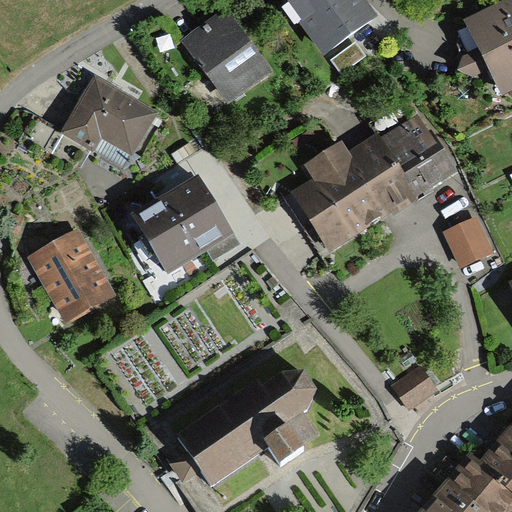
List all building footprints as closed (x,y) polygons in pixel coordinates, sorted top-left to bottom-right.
[(380,20),(364,0),(275,0),(323,63),(380,20)] [(511,94),(511,0),(509,0),(463,24),(477,52),(462,59),(458,74),(472,79),(487,72),(501,100),(511,94)] [(180,42),(228,107),(274,74),(250,40),(227,8),(180,42)] [(334,58),(343,73),(369,57),(360,42),(334,58)] [(83,99),(62,137),(94,155),(95,153),(124,169),(130,158),(133,159),(158,115),(95,79),(83,99)] [(313,183),(291,196),(328,255),(454,175),(418,118),(412,122),(401,106),(370,125),(378,137),(349,156),(343,146),(305,170),(313,183)] [(163,202),(132,221),(169,280),(207,255),(213,264),(241,246),(199,179),(163,202)] [(478,220),(445,235),(461,271),(494,255),(478,220)] [(116,299),(78,233),(55,246),(30,260),(68,327),(116,299)] [(430,391),(417,371),(393,387),(406,407),(430,391)] [(258,387),(174,442),(184,456),(167,467),(183,490),(200,478),(211,494),(264,456),(279,477),(306,458),(299,447),(317,434),(306,418),(318,395),(305,375),(283,378),(262,392),(258,387)] [(511,511),(511,428),(504,438),(480,468),(468,458),(423,511),(511,511)]
